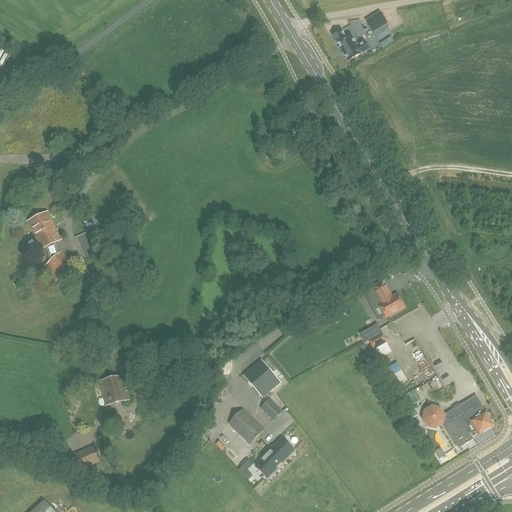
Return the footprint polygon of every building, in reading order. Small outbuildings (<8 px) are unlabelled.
[(381,13),(367,21),(373,31),(387,23),(381,13)] [(340,33),(334,37),(349,61),(362,53),(362,54),(370,49),(365,42),(358,47),(351,36),(344,40),(340,33)] [(59,254),(54,244),(62,240),(48,212),(29,221),(42,250),(47,248),(50,261),(47,264),(48,264),(44,267),(56,282),(59,279),(60,280),(74,268),(61,253),(59,254)] [(130,226),(125,219),(113,227),(118,234),(130,226)] [(386,318),(404,308),(397,295),(392,298),(383,282),(363,293),(370,307),(377,303),(386,318)] [(364,343),(373,338),(368,330),(360,335),(364,343)] [(369,341),(374,349),(386,343),(381,334),(369,341)] [(268,359),(264,362),(277,378),(281,375),(268,359)] [(281,383),(279,380),(262,360),(243,375),(263,398),(281,383)] [(128,400),(122,376),(101,382),(107,405),(128,400)] [(401,398),(407,409),(419,401),(413,391),(401,398)] [(487,411),(486,412),(477,396),(461,405),(462,407),(455,412),(454,410),(445,415),(441,408),(433,406),(425,410),(423,418),(428,426),(436,428),(443,424),(456,446),(460,447),(474,439),(474,440),(493,428),(494,424),(487,411)] [(273,421),(283,411),(270,399),(261,408),(273,421)] [(243,409),(229,424),(250,445),(264,430),(243,409)] [(418,416),(415,411),(410,414),(413,419),(418,416)] [(279,458),(286,450),(277,442),(266,454),(267,456),(256,467),(268,478),(274,472),(272,470),(282,461),(279,458)] [(76,455),(82,469),(102,460),(96,446),(76,455)] [(105,452),(111,464),(116,462),(111,449),(105,452)] [(441,449),(435,452),(439,459),(445,456),(441,449)] [(33,511),(55,511),(46,501),(33,511)]
